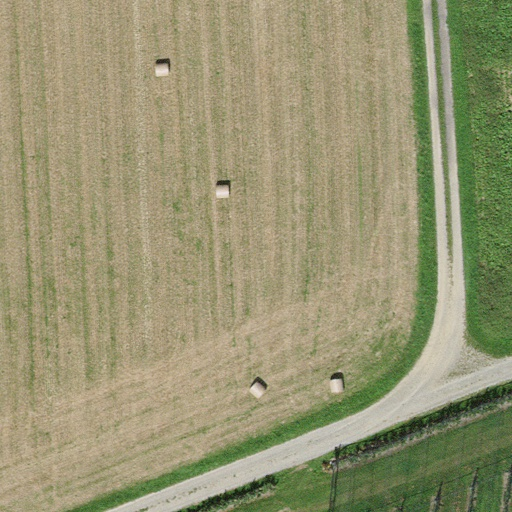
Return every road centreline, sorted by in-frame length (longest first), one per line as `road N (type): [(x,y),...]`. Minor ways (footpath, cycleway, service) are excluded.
road 1 (track): [(137,511),(511,366)]
road 2 (track): [(439,393),(452,250),(442,0)]
road 3 (track): [(297,511),(511,429)]
